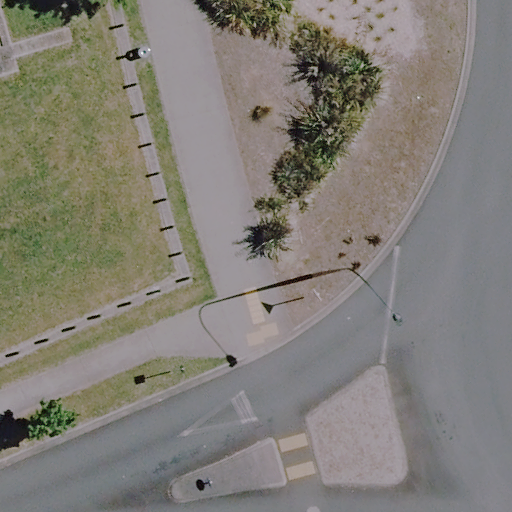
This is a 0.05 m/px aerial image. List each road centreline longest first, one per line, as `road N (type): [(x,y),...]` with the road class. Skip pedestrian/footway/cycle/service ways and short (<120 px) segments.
road 1 (residential): [(81,511),(287,400),(471,315)]
road 2 (residential): [(511,501),(216,511)]
road 3 (residential): [(511,465),(497,448),(473,384),(471,315)]
